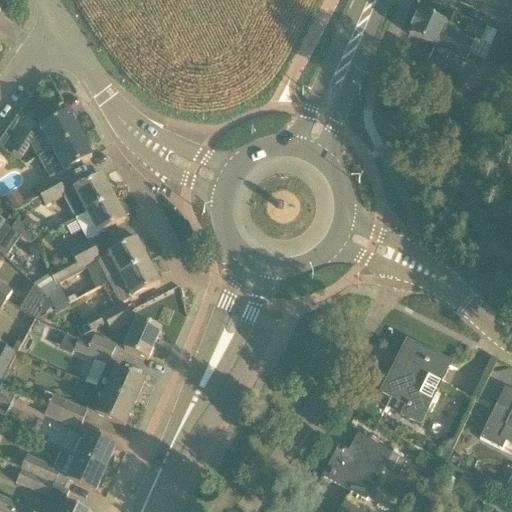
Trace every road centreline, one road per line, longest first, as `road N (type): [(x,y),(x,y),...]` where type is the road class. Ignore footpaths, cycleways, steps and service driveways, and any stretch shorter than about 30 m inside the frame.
road 1 (residential): [(250,511),(410,265)]
road 2 (secondary): [(142,511),(257,267)]
road 3 (residential): [(225,185),(147,146),(118,118),(65,37)]
road 4 (secondary): [(306,152),(372,0)]
road 5 (tertiary): [(511,344),(410,265)]
